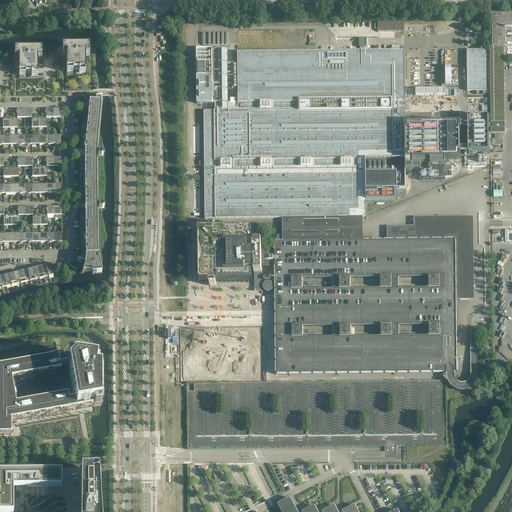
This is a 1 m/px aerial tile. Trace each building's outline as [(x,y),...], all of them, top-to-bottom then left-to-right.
[(505,133),(504,47),(505,47),(505,30),(504,30),(504,27),(511,27),(511,14),(490,14),(491,134),(505,134),(505,133)] [(404,32),(404,22),(378,23),(378,32),(404,32)] [(85,76),(85,57),(89,57),(89,48),(55,48),(55,55),(64,55),(66,55),(67,76),(85,76)] [(205,219),(282,218),(363,218),(366,217),(365,167),(362,167),(362,160),(405,159),(404,51),(238,53),(238,103),(221,103),(221,50),(197,50),(197,104),(206,104),(206,111),(204,111),(205,219)] [(38,79),(37,60),(42,60),(42,51),(12,51),(12,58),(16,58),(19,58),(19,65),(19,79),(38,79)] [(486,91),(486,51),(478,51),(478,52),(475,52),(475,51),(467,51),(467,91),(486,91)] [(98,203),(97,155),(98,155),(98,156),(103,156),(104,151),(99,151),(97,151),(101,98),(96,100),(95,102),(85,101),(81,149),(85,150),(85,155),(81,155),(81,204),(85,204),(85,206),(85,208),(81,208),(82,257),(84,257),(84,259),(85,259),(83,271),(88,271),(88,272),(96,272),(96,274),(102,273),(99,261),(100,261),(100,259),(99,259),(99,256),(98,256),(98,208),(99,208),(104,208),(104,203),(99,203),(98,203)] [(53,118),(53,109),(46,109),(46,111),(45,111),(45,114),(46,114),(46,118),(53,118)] [(61,118),(61,113),(62,113),(62,111),(61,111),(61,109),(53,109),(53,118),(61,118)] [(24,118),(24,110),(17,110),(17,112),(16,112),(16,114),(17,114),(17,118),(24,118)] [(32,118),(32,114),(33,114),(33,112),(32,112),(32,110),(24,110),(24,118),(32,118)] [(503,145),(503,135),(494,135),(494,145),(503,145)] [(32,167),(32,163),(33,163),(33,160),(32,160),(32,158),(25,159),(25,167),(32,167)] [(54,167),(54,158),(46,158),(46,160),(45,160),(45,162),(46,162),(46,167),(54,167)] [(61,166),(61,162),(62,162),(62,160),(61,160),(61,158),(54,158),(54,167),(61,166)] [(25,167),(25,159),(17,159),(17,161),(17,163),(18,167),(25,167)] [(25,216),(25,207),(18,207),(18,209),(17,209),(17,212),(18,212),(18,216),(25,216)] [(33,216),(33,211),(34,211),(34,209),(33,209),(33,207),(25,207),(25,216),(33,216)] [(54,215),(54,207),(47,207),(47,209),(46,209),(46,211),(47,211),(47,215),(54,215)] [(62,215),(62,211),(63,211),(63,209),(62,209),(62,207),(54,207),(54,215),(62,215)] [(460,241),(460,240),(460,224),(445,224),(445,240),(440,240),(363,241),(363,218),(282,218),(283,242),(275,242),(275,251),(262,251),(262,243),(254,243),(254,241),(252,241),(252,229),(199,229),(199,282),(214,282),(214,283),(210,283),(210,286),(216,286),(216,283),(216,282),(252,281),(252,272),(254,272),(254,273),(257,273),(262,273),(262,268),(275,268),(275,278),(262,278),(262,280),(264,280),(264,279),(265,279),(265,281),(272,281),(272,279),(275,279),(275,297),(275,333),(276,375),(457,373),(455,241),(460,241)] [(263,328),(181,328),(181,381),(229,381),(229,379),(263,379),(263,328)] [(11,422),(69,411),(81,409),(93,407),(101,406),(100,369),(98,369),(98,363),(97,362),(97,360),(76,357),(75,357),(67,356),(68,357),(68,361),(59,362),(58,356),(0,366),(0,436),(7,436),(11,436),(11,434),(11,422)] [(222,384),(188,384),(188,446),(385,446),(385,449),(385,452),(355,452),(355,460),(396,459),(396,449),(396,446),(404,446),(447,445),(445,381),(227,384),(222,384)] [(101,511),(101,478),(79,471),(80,511),(101,511)] [(12,511),(13,487),(60,486),(60,472),(0,472),(0,511),(12,511)] [(435,477),(433,478),(438,488),(442,487),(439,481),(437,482),(435,477)] [(358,511),(355,506),(354,506),(343,511),(342,511),(338,511),(335,506),(334,506),(322,511),(318,511),(315,506),(314,506),(302,511),(297,511),(291,499),(289,498),(282,502),(278,504),(278,506),(280,511),(358,511)]
